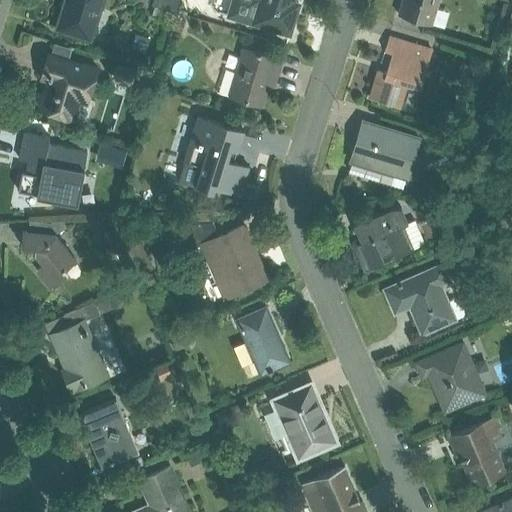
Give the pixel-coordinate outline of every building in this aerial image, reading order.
[(66,0),(56,32),(93,43),(106,0),(66,0)] [(176,16),(180,0),(154,0),(153,7),(176,16)] [(232,0),(227,17),(289,36),(299,6),(294,4),(295,0),(232,0)] [(434,27),(445,30),(450,15),(437,11),(440,0),(403,0),(398,17),(433,28),(434,27)] [(151,41),(137,36),(132,50),(145,55),(151,41)] [(410,113),(417,92),(420,92),(432,53),(389,40),(385,53),(392,55),(386,75),(379,73),(370,100),(410,113)] [(228,98),(262,108),(272,73),(278,75),(282,62),(243,48),(228,98)] [(88,108),(100,73),(49,57),(42,81),(49,83),(46,93),(41,95),(39,103),(41,108),(40,111),(76,122),(80,106),(88,108)] [(141,73),(118,66),(112,83),(135,90),(141,73)] [(481,120),(493,130),(502,119),(491,109),(481,120)] [(217,189),(240,197),(249,169),(227,162),(231,150),(237,152),(244,132),(196,118),(182,163),(185,163),(178,184),(215,194),(217,189)] [(409,182),(418,184),(426,159),(417,155),(421,141),(363,123),(351,163),(352,164),(349,173),(403,190),(405,182),(409,183),(409,182)] [(38,200),(80,208),(88,154),(49,145),(50,140),(24,135),(19,162),(44,167),(38,200)] [(458,141),(447,146),(453,162),(464,158),(458,141)] [(127,156),(99,147),(95,159),(123,168),(127,156)] [(401,209),(392,210),(353,226),(361,245),(357,247),(367,272),(384,265),(381,257),(392,252),(396,260),(415,252),(414,250),(425,246),(415,223),(408,225),(401,209)] [(223,301),(268,282),(244,228),(219,238),(213,225),(212,214),(188,216),(193,230),(182,234),(189,252),(201,247),(207,263),(202,266),(211,286),(216,284),(223,301)] [(141,236),(131,216),(115,220),(139,278),(155,271),(141,236)] [(64,271),(76,262),(56,237),(23,234),(21,249),(36,251),(35,259),(43,269),(38,274),(51,291),(68,276),(64,271)] [(451,284),(443,266),(385,291),(395,315),(413,307),(416,314),(413,315),(422,336),(464,318),(465,314),(460,302),(456,300),(449,302),(444,288),(451,284)] [(71,393),(110,377),(86,322),(121,308),(117,298),(96,307),(95,304),(64,317),(69,329),(52,336),(67,372),(62,374),(71,393)] [(260,377),(290,364),(290,363),(289,364),(284,350),(284,349),(283,349),(281,350),(277,341),(280,340),(266,309),(236,322),(260,377)] [(239,367),(249,364),(243,344),(233,347),(239,367)] [(445,413),(487,397),(465,344),(417,365),(422,378),(429,376),(445,413)] [(296,462),(337,444),(312,386),(271,404),(296,462)] [(101,468),(138,453),(116,400),(84,414),(98,447),(93,449),(101,468)] [(472,488),(506,473),(493,442),(503,438),(495,418),(448,438),(455,455),(457,454),(472,488)] [(184,452),(191,469),(202,464),(195,447),(184,452)] [(190,511),(171,467),(137,482),(148,508),(138,511),(190,511)] [(313,511),(366,511),(362,503),(360,504),(344,468),(302,486),(313,511)] [(238,506),(240,511),(256,511),(263,510),(259,499),(238,506)] [(511,511),(511,501),(487,511),(511,511)]
